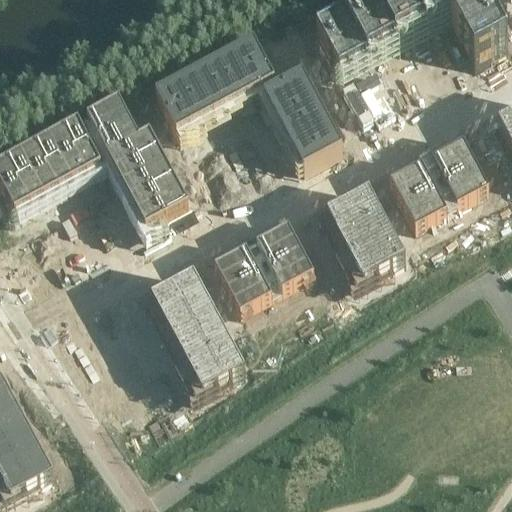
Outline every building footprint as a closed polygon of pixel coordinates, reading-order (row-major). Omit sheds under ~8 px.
[(396,0),(317,43),(340,86),(449,27),(475,76),(509,58),(477,0),(396,0)] [(511,0),(509,0),(511,4),(511,11),(502,17),(507,27),(511,24),(511,0)] [(255,56),(157,109),(178,147),(276,94),(255,56)] [(306,91),(268,112),(305,182),(344,161),(306,91)] [(120,114),(88,132),(147,241),(190,218),(151,146),(141,152),(120,114)] [(511,126),(492,137),(511,174),(511,126)] [(80,136),(0,179),(0,195),(16,226),(103,179),(80,136)] [(373,141),(365,145),(368,151),(376,147),(373,141)] [(465,151),(391,191),(417,239),(491,199),(465,151)] [(371,203),(321,230),(358,298),(407,271),(371,203)] [(290,236),(216,276),(242,324),(316,284),(290,236)] [(73,266),(65,271),(68,277),(76,272),(73,266)] [(195,287),(145,314),(197,409),(247,383),(195,287)] [(137,329),(105,345),(131,393),(162,376),(137,329)] [(3,393),(0,394),(0,505),(3,511),(9,511),(55,488),(3,393)]
